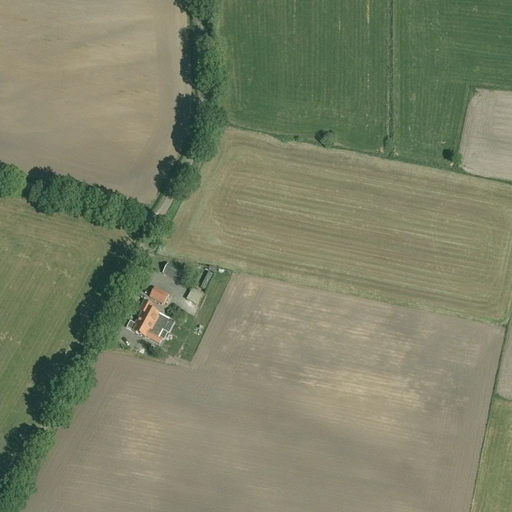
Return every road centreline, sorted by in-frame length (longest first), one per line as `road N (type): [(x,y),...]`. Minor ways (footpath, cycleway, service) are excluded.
road 1 (unclassified): [(0,507),(201,144),(209,112),(199,0)]
road 2 (track): [(158,221),(0,179)]
